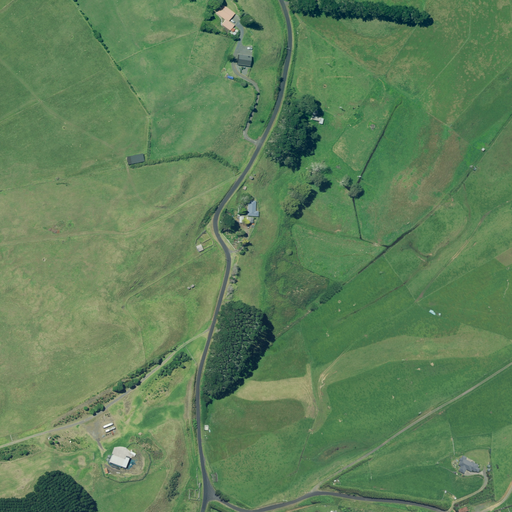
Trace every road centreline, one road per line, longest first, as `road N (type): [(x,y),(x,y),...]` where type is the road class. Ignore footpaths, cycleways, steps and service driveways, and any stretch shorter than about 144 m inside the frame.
road 1 (unclassified): [(280,0),(295,45),(286,92),(217,226),(228,269),(199,395),(208,491)]
road 2 (unclassified): [(258,511),(319,493),(437,511)]
